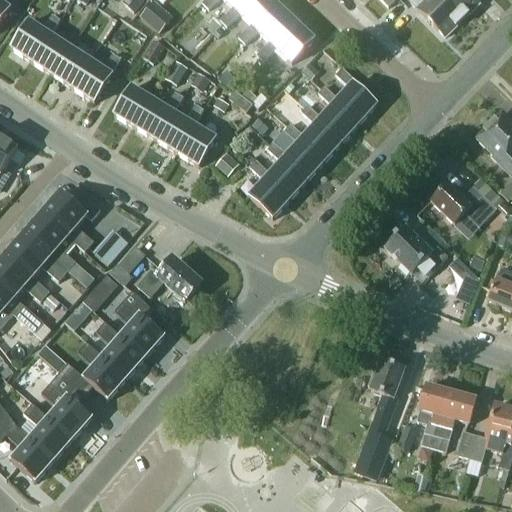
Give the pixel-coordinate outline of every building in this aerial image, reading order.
[(138,0),(127,0),(123,6),(135,16),(145,5),(138,0)] [(208,0),(203,7),(209,13),(222,1),(222,0),(208,0)] [(222,0),(222,1),(233,11),(236,14),(248,0),(222,0)] [(268,0),(248,0),(236,14),(240,18),(251,28),(254,31),(277,7),(268,0)] [(377,0),(388,11),(399,1),(397,0),(377,0)] [(417,0),(412,6),(447,42),(464,25),(439,0),(417,0)] [(481,8),(472,0),(439,0),(464,25),(481,8)] [(0,5),(0,27),(10,13),(0,5)] [(142,20),(160,36),(173,20),(154,5),(142,20)] [(277,7),(254,31),(258,35),(269,46),(273,49),(295,25),(277,7)] [(233,11),(221,24),(227,30),(240,18),(236,14),(233,11)] [(52,19),(42,34),(50,39),(60,24),(52,19)] [(29,25),(11,53),(32,66),(50,39),(42,34),(29,25)] [(295,25),(273,49),(276,52),(292,67),(315,43),(295,25)] [(251,28),(239,41),(246,48),(258,35),(254,31),(251,28)] [(50,39),(32,66),(53,80),(71,52),(50,39)] [(164,50),(153,43),(143,60),(154,67),(164,50)] [(269,46),(257,59),(264,65),(276,52),(273,49),(269,46)] [(71,52),(53,80),(73,93),(91,65),(71,52)] [(113,59),(104,74),(112,79),(121,64),(113,59)] [(91,65),(73,93),(94,107),(112,79),(104,74),(91,65)] [(188,72),(177,65),(166,82),(177,89),(188,72)] [(311,85),(319,77),(309,67),(301,75),(310,84),(311,85)] [(342,72),(336,79),(349,90),(353,86),(353,87),(356,84),(355,84),(342,72)] [(211,85),(199,77),(191,89),(204,97),(211,85)] [(338,102),(335,106),(359,128),(377,109),(353,87),(353,86),(349,90),(338,102)] [(325,90),(319,97),(332,109),(335,106),(338,102),(325,90)] [(131,91),(114,119),(136,132),(153,104),(131,91)] [(228,102),(245,117),(252,109),(235,94),(228,102)] [(174,97),(165,112),(174,117),(183,102),(174,97)] [(258,101),(252,108),(258,113),(268,103),(261,97),(258,101)] [(217,101),(213,108),(224,114),(228,107),(217,101)] [(153,104),(136,132),(156,145),(174,117),(165,112),(153,104)] [(321,121),(318,125),(342,147),(359,128),(335,106),(332,109),(321,121)] [(195,109),(186,124),(194,129),(204,114),(195,109)] [(308,109),(302,116),(315,128),(318,125),(321,121),(308,109)] [(511,126),(500,116),(475,141),(492,157),(490,159),(511,180),(511,126)] [(174,117),(156,145),(177,157),(194,129),(186,124),(174,117)] [(259,122),(252,129),(263,139),(269,131),(259,122)] [(304,139),(301,143),(325,166),(342,147),(318,125),(315,128),(304,139)] [(285,134),(284,135),(297,147),(301,143),(304,139),(291,127),(288,131),(285,134)] [(194,129),(177,157),(199,171),(216,142),(194,129)] [(0,179),(17,153),(0,142),(0,179)] [(287,158),(283,162),(308,184),(325,166),(301,143),(297,147),(295,149),(287,158)] [(274,146),(268,153),(281,165),(283,162),(287,158),(274,146)] [(215,169),(228,180),(239,168),(226,156),(215,169)] [(270,177),(266,181),(291,203),(308,184),(283,162),(281,165),(270,177)] [(257,165),(251,172),(264,184),(266,181),(270,177),(257,165)] [(264,184),(248,200),(273,223),(291,203),(266,181),(264,184)] [(482,183),(473,192),(481,199),(496,214),(497,212),(504,205),(482,183)] [(462,200),(447,186),(429,204),(453,227),(463,217),(478,232),(496,214),(481,199),(473,192),(472,190),(462,200)] [(94,246),(77,231),(86,220),(92,225),(100,215),(79,198),(71,207),(60,197),(42,218),(68,241),(85,256),(94,246)] [(76,267),(59,252),(68,241),(42,218),(24,238),(67,276),(76,267)] [(511,247),(511,219),(509,218),(496,248),(509,254),(511,247)] [(445,260),(442,257),(435,250),(431,254),(404,229),(383,251),(411,278),(417,271),(427,280),(445,260)] [(67,276),(24,238),(6,259),(32,282),(42,271),(59,285),(66,278),(67,276)] [(102,250),(95,259),(108,270),(115,262),(102,250)] [(145,259),(135,250),(118,269),(128,278),(145,259)] [(49,297),(32,282),(6,259),(0,265),(0,289),(14,302),(24,291),(41,306),(49,297)] [(484,263),(473,259),(470,268),(480,272),(484,263)] [(136,291),(150,303),(162,290),(185,310),(204,288),(173,261),(158,278),(157,279),(151,274),(136,291)] [(125,289),(131,281),(116,268),(110,275),(125,289)] [(511,276),(500,272),(496,282),(494,282),(485,305),(511,315),(511,312),(511,276)] [(87,293),(95,284),(87,277),(79,285),(87,293)] [(119,290),(107,280),(84,306),(95,316),(119,290)] [(469,307),(476,291),(465,286),(458,303),(469,307)] [(44,327),(14,302),(0,289),(0,318),(6,312),(14,319),(35,337),(44,327)] [(132,296),(114,316),(130,330),(121,340),(146,362),(164,341),(151,330),(160,320),(132,296)] [(61,307),(51,298),(44,306),(54,315),(61,307)] [(0,335),(14,319),(6,312),(0,318),(0,335)] [(79,326),(72,320),(66,327),(75,335),(82,328),(79,326)] [(105,326),(96,336),(112,350),(103,361),(128,382),(145,363),(146,362),(121,340),(119,338),(105,326)] [(44,327),(35,337),(42,343),(51,334),(44,327)] [(60,377),(59,378),(85,401),(93,392),(108,405),(128,382),(103,361),(101,359),(87,346),(78,357),(94,371),(84,382),(83,380),(77,375),(68,367),(61,376),(60,377)] [(383,398),(354,476),(378,485),(393,444),(377,438),(383,424),(390,426),(399,403),(392,401),(403,372),(380,363),(369,393),(383,398)] [(9,371),(1,377),(6,383),(14,377),(9,371)] [(59,378),(41,398),(57,412),(49,422),(73,444),(92,423),(77,410),(85,401),(59,378)] [(440,429),(449,396),(425,390),(418,415),(419,416),(417,425),(428,428),(426,438),(425,438),(434,441),(437,429),(440,429)] [(467,429),(474,403),(449,396),(440,429),(437,429),(434,441),(437,441),(448,445),(453,425),(467,429)] [(0,407),(0,424),(8,418),(0,407)] [(33,408),(24,418),(39,432),(30,442),(55,464),(73,444),(49,422),(33,408)] [(485,452),(503,457),(506,447),(509,447),(511,435),(511,413),(493,409),(486,434),(484,442),(476,439),(470,463),(481,466),(485,452)] [(8,418),(0,424),(0,446),(6,440),(21,453),(11,465),(36,486),(55,465),(55,464),(30,442),(16,429),(8,418)] [(417,434),(406,429),(397,451),(409,455),(417,434)] [(455,459),(468,463),(475,438),(462,435),(455,459)] [(502,460),(511,463),(511,461),(511,435),(509,447),(506,447),(503,457),(502,460)] [(434,452),(437,441),(434,441),(425,438),(422,449),(434,452)] [(445,456),(448,445),(437,441),(434,452),(445,456)] [(509,475),(511,463),(502,460),(498,471),(509,475)] [(429,480),(417,477),(413,494),(426,496),(429,480)]
